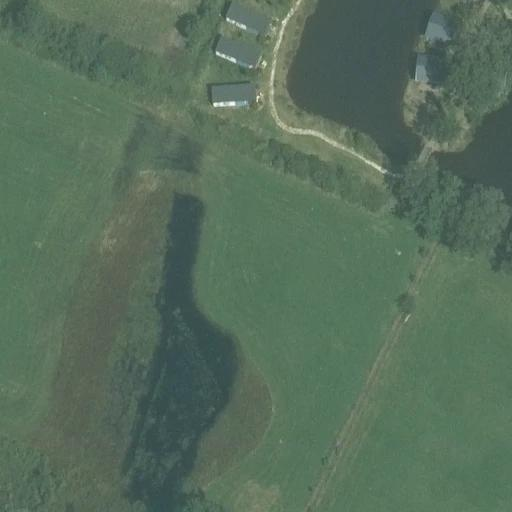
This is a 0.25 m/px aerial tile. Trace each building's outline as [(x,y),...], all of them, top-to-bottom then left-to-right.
[(272,24),(232,7),(226,21),(266,39),(272,24)] [(455,51),(464,25),(433,15),(424,41),(455,51)] [(511,24),(487,24),(486,50),(511,51),(511,24)] [(262,59),(221,41),(215,54),(256,72),(262,59)] [(450,62),(418,59),(415,85),(448,88),(450,62)] [(508,71),(476,66),(472,93),(504,98),(508,71)] [(256,104),(255,88),(213,91),(214,107),(256,104)]
